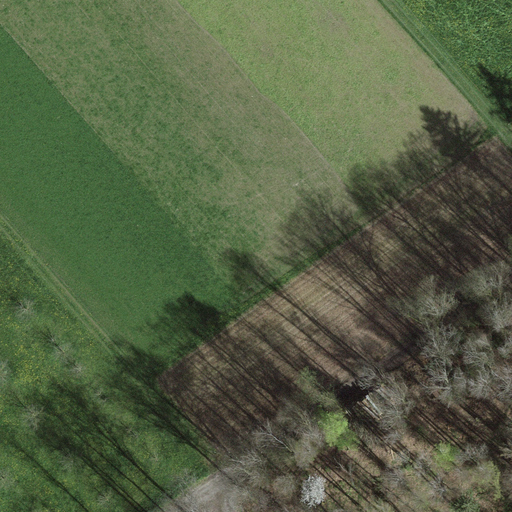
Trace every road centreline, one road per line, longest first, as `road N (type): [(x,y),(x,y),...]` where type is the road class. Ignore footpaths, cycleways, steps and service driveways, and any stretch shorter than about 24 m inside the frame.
road 1 (track): [(511,242),(158,511)]
road 2 (track): [(387,0),(511,140)]
